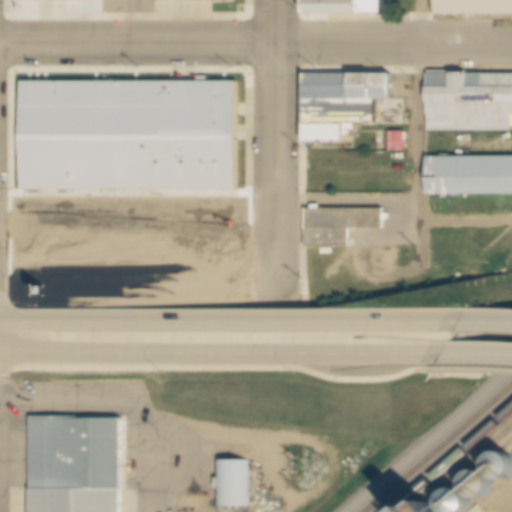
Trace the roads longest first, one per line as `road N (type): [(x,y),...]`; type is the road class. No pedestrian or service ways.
road 1 (trunk): [(463,321),(54,321),(0,334)]
road 2 (trunk): [(0,342),(58,353),(444,354)]
road 3 (residential): [(276,0),(274,302)]
road 4 (residential): [(277,44),(0,44)]
road 5 (residential): [(511,43),(277,44)]
